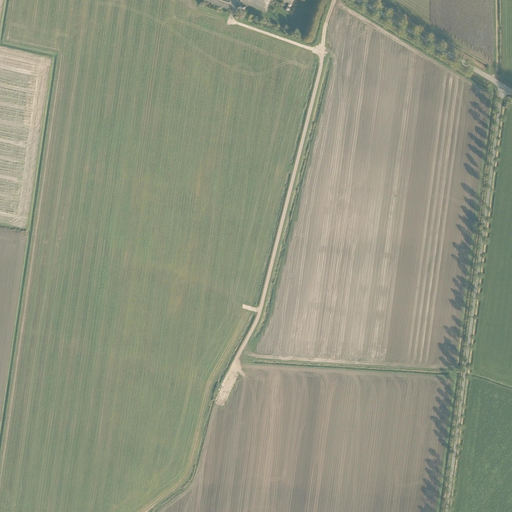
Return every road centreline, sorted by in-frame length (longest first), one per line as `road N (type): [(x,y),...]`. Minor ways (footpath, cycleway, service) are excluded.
road 1 (track): [(334,0),(259,313),(216,397)]
road 2 (tertiary): [(502,86),(359,0)]
